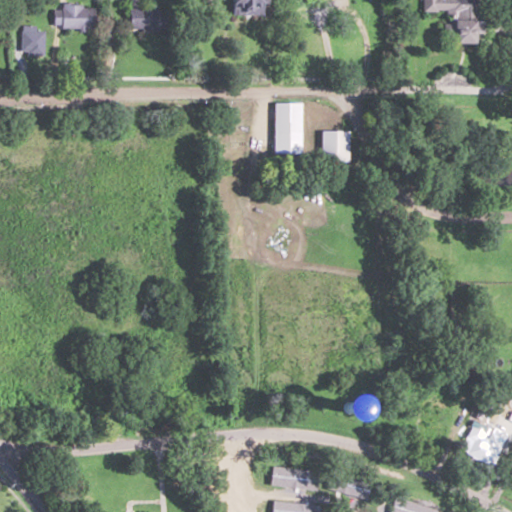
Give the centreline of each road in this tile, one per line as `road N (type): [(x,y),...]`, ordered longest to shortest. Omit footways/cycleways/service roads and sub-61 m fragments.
road 1 (residential): [(0,91),(493,93),(511,80)]
road 2 (residential): [(3,458),(197,433),(308,435),(373,450),(498,511)]
road 3 (residential): [(340,89),(354,146),(402,194),(431,210),(511,215)]
